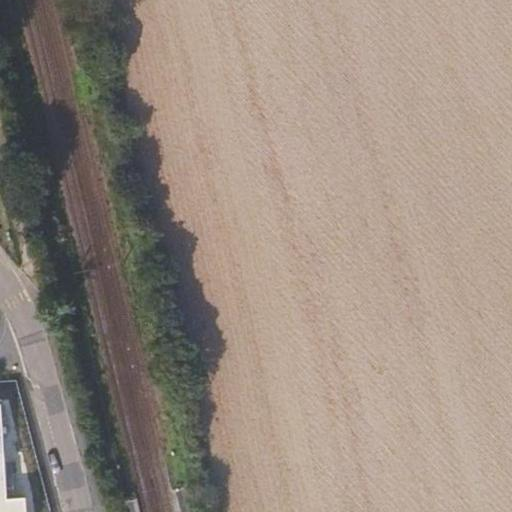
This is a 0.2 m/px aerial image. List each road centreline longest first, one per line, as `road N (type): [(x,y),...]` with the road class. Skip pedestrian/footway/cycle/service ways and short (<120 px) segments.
road 1 (unknown): [(12,288),(35,273),(0,122)]
road 2 (residential): [(39,350),(83,511)]
